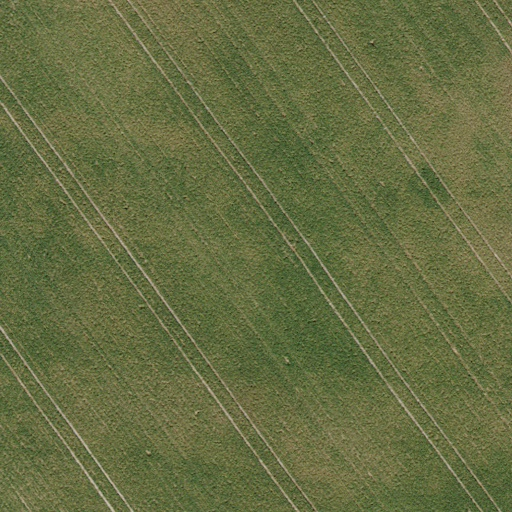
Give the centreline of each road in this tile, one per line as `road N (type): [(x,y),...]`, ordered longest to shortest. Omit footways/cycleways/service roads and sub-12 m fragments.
road 1 (motorway): [(66,511),(108,221),(129,0)]
road 2 (motorway): [(17,0),(0,168)]
